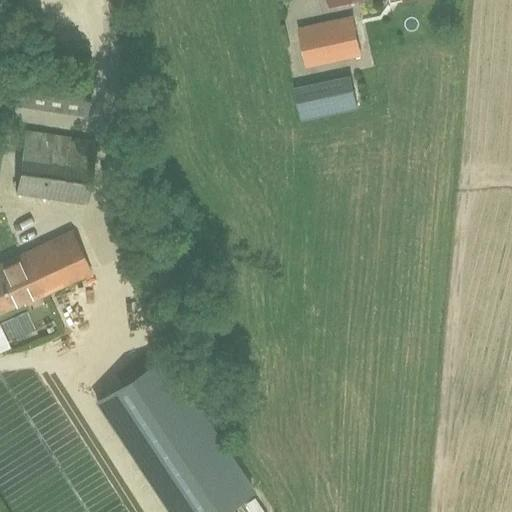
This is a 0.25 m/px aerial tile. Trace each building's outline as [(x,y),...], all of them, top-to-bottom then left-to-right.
[(306,66),(361,54),(353,17),(298,29),(306,66)] [(10,65),(4,101),(86,114),(92,77),(10,65)] [(357,107),(350,77),(294,89),(301,119),(357,107)] [(96,143),(25,132),(16,195),(87,206),(96,143)] [(24,303),(25,303),(90,272),(71,231),(4,262),(5,266),(0,268),(0,310),(23,300),(24,303)] [(97,397),(172,511),(215,511),(253,487),(164,353),(97,397)]
